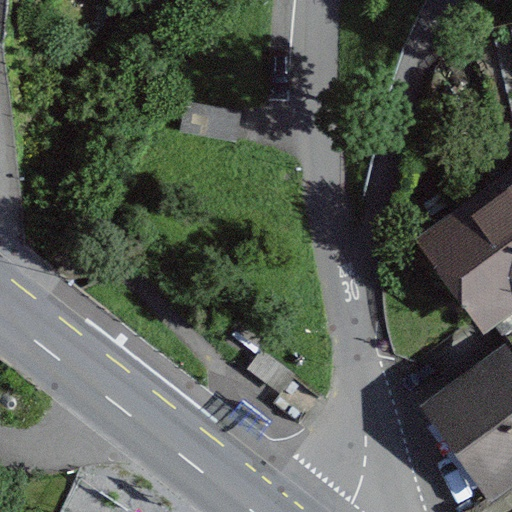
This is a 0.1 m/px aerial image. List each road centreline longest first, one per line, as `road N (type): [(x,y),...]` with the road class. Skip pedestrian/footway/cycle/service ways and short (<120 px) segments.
road 1 (residential): [(340,306),(366,281),(399,86),(441,0)]
road 2 (primary): [(0,314),(252,511)]
road 3 (residential): [(313,0),(318,161),(340,306)]
road 4 (residential): [(340,306),(364,438),(348,511)]
